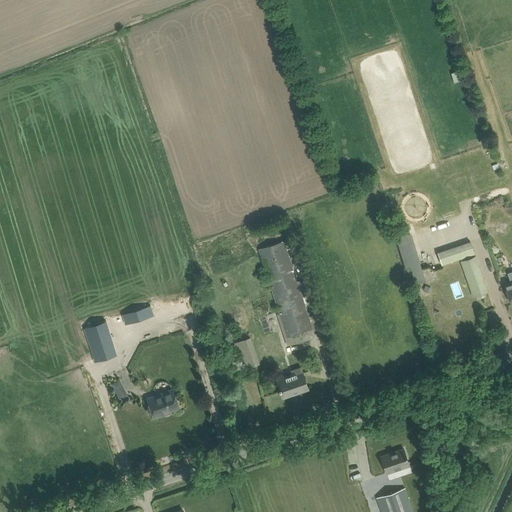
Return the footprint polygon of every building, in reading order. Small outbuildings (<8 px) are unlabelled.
[(452,72),(454,81),(461,80),(459,70),(452,72)] [(21,147),(48,148),(50,116),(23,115),(21,147)] [(163,301),(189,294),(150,143),(125,149),(132,174),(130,175),(163,301)] [(40,191),(57,253),(60,253),(80,328),(104,321),(68,184),(40,191)] [(62,335),(25,195),(8,199),(10,209),(0,212),(34,342),(62,335)] [(410,285),(425,281),(412,233),(397,237),(410,285)] [(297,281),(284,241),(259,249),(288,337),(313,329),(302,297),(306,295),(301,280),(297,281)] [(442,265),(475,254),(470,241),(438,252),(442,265)] [(474,295),(487,291),(476,257),(463,261),(474,295)] [(150,306),(123,314),(125,322),(153,314),(150,306)] [(106,321),(84,328),(95,362),(117,355),(106,321)] [(248,368),(258,364),(250,339),(239,343),(248,368)] [(43,361),(49,378),(80,368),(74,351),(43,361)] [(277,382),(279,388),(282,397),(308,389),(305,379),(301,368),(292,371),(293,374),(276,379),(277,382)] [(112,382),(120,402),(128,398),(121,379),(112,382)] [(154,418),(171,412),(170,411),(179,407),(173,389),(147,398),(154,418)] [(387,473),(396,470),(410,466),(404,449),(381,456),(387,473)] [(382,511),(413,511),(408,498),(405,488),(377,498),(380,507),(382,511)] [(362,511),(360,503),(331,511),(362,511)]
